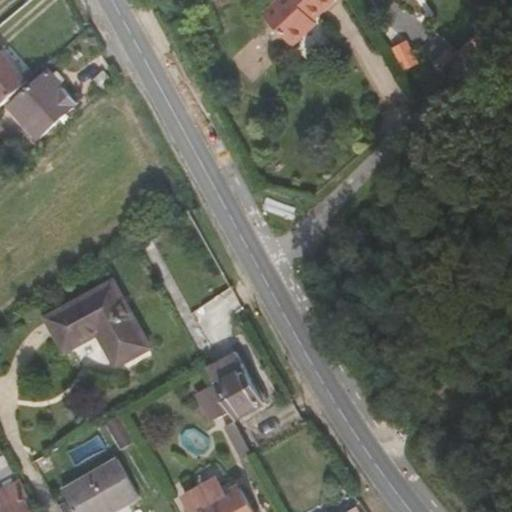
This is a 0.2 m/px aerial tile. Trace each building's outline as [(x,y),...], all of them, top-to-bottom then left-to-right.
[(293,49),(309,34),(305,29),(313,23),(334,3),(331,0),(282,0),(264,17),(293,49)] [(317,27),(313,23),(305,29),(309,34),(317,27)] [(465,60),(493,34),(488,25),(459,53),(456,56),(465,60)] [(409,71),(424,62),(408,36),(393,45),(409,71)] [(0,110),(31,83),(0,49),(0,110)] [(105,71),(95,80),(104,89),(114,81),(105,71)] [(51,72),(10,109),(38,140),(80,105),(51,72)] [(333,276),(318,290),(327,308),(346,292),(333,276)] [(46,318),(66,352),(99,337),(117,368),(153,350),(115,282),(46,318)] [(238,359),(210,374),(215,383),(242,368),(238,359)] [(242,368),(215,383),(236,421),(266,405),(246,369),(242,368)] [(120,451),(136,442),(120,414),(104,423),(120,451)] [(116,511),(140,499),(118,459),(63,491),(75,511),(116,511)] [(191,511),(254,511),(240,487),(226,495),(217,480),(184,499),(191,511)] [(4,511),(27,500),(31,499),(21,481),(0,489),(0,507),(2,511),(4,511)] [(33,511),(27,500),(4,511),(33,511)]
